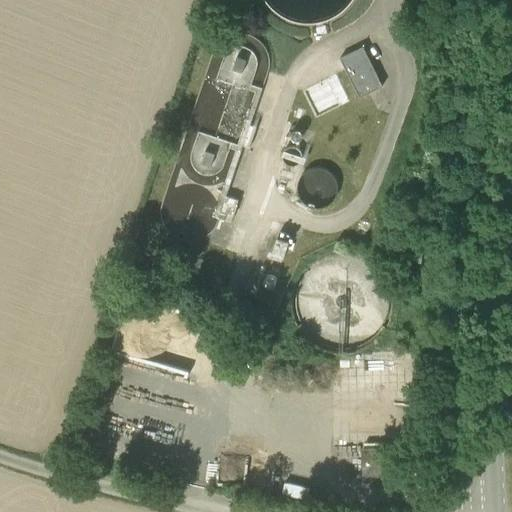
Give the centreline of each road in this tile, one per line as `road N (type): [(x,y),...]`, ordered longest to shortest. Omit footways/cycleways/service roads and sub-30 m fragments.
road 1 (secondary): [(501,511),(495,396),(511,238)]
road 2 (unclassified): [(208,511),(0,455)]
